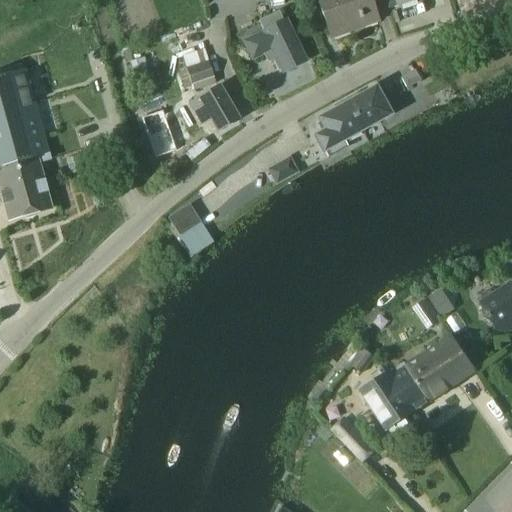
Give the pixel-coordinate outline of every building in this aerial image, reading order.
[(377,21),(369,0),(332,0),(318,5),(330,38),(377,21)] [(282,22),(277,12),(258,21),(263,33),(244,42),(252,58),(262,53),(266,62),(270,64),(272,63),(277,72),(281,70),(282,73),(304,62),(284,21),(282,22)] [(129,63),(134,77),(146,73),(144,65),(152,62),(150,56),(129,63)] [(215,85),(207,62),(185,69),(192,92),(215,85)] [(400,78),(406,89),(419,81),(413,70),(400,78)] [(0,77),(0,195),(7,222),(51,210),(38,163),(50,160),(25,71),(0,77)] [(218,87),(188,105),(200,124),(208,119),(216,132),(237,118),(218,87)] [(345,99),(344,100),(368,142),(386,131),(368,141),(362,130),(389,114),(387,109),(390,108),(383,95),(380,97),(374,87),(347,103),(345,99)] [(368,142),(344,100),(346,103),(318,119),(325,131),(315,137),(327,159),(348,147),(344,140),(361,131),(367,141),(349,152),(350,152),(368,142)] [(161,113),(142,120),(155,159),(175,152),(161,113)] [(267,170),(273,180),(273,181),(276,185),(297,173),(288,159),(267,170)] [(168,219),(179,236),(190,253),(210,240),(188,206),(168,219)] [(480,304),(483,308),(483,316),(488,316),(500,334),(511,332),(511,283),(497,293),(482,294),(482,303),(480,304)] [(412,310),(426,331),(441,321),(426,300),(412,310)] [(450,303),(437,312),(437,313),(442,319),(455,311),(450,303)] [(387,375),(411,413),(475,373),(452,336),(405,365),(405,364),(392,373),(392,372),(387,375)] [(361,349),(350,366),(363,374),(374,357),(361,349)] [(385,430),(411,413),(387,375),(361,391),(385,430)]
